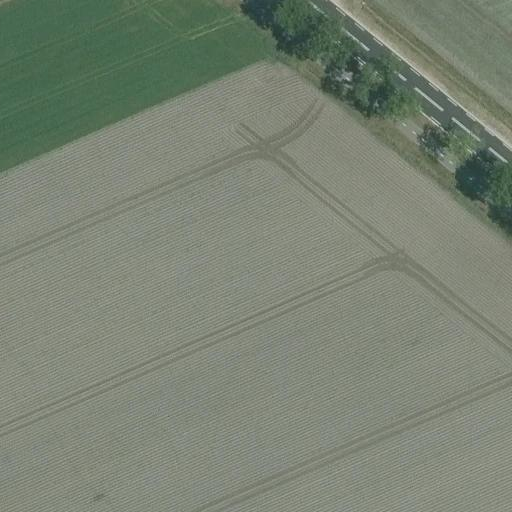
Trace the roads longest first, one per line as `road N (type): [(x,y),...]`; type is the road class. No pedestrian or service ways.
road 1 (unclassified): [(511,215),(247,0)]
road 2 (primary): [(511,169),(302,0)]
